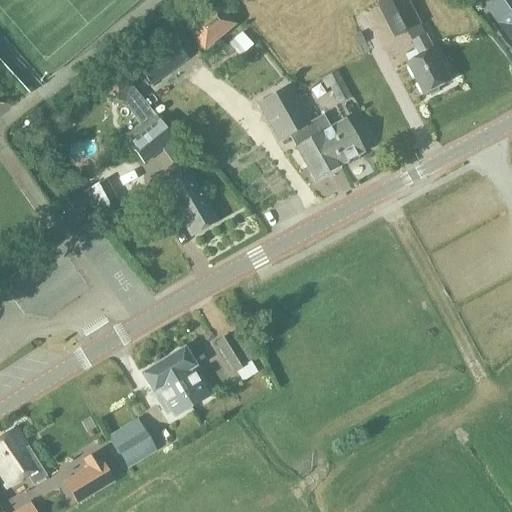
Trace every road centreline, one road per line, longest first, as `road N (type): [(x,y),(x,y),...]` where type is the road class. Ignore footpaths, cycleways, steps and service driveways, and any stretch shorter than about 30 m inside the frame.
road 1 (tertiary): [(0,411),(212,283),(511,121)]
road 2 (track): [(377,194),(487,388),(486,401)]
